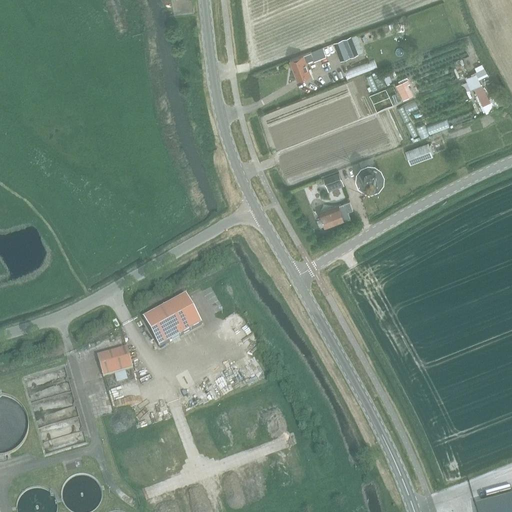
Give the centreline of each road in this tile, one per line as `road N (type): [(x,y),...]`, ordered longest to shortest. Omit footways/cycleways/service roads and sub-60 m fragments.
road 1 (unclassified): [(0,336),(65,316),(254,208)]
road 2 (secondary): [(414,511),(296,277)]
road 3 (tertiary): [(296,277),(511,163)]
road 4 (secondary): [(254,208),(214,90),(204,0)]
